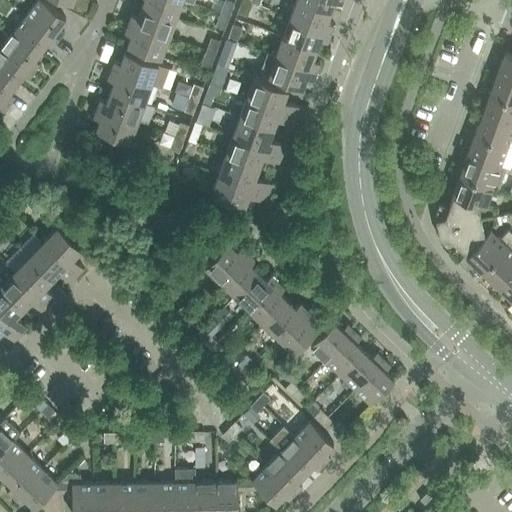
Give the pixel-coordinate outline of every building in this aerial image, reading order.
[(42,0),(36,0),(26,14),(58,38),(64,31),(59,27),(66,17),(42,0)] [(181,0),(143,0),(142,5),(175,18),(181,0)] [(224,0),(220,12),(229,16),(234,2),(228,0),(224,0)] [(245,0),(241,0),(237,12),(246,16),(251,2),(245,0)] [(304,0),(296,0),(290,17),(330,31),(334,22),(327,20),(331,10),(304,0)] [(304,0),(331,10),(334,0),(335,0),(341,2),(341,0),(304,0)] [(175,18),(142,5),(138,15),(131,13),(128,22),(168,37),(175,18)] [(229,16),(220,12),(215,26),(224,29),(229,16)] [(26,14),(14,30),(40,51),(47,42),(53,46),(58,38),(26,14)] [(290,17),(283,36),(317,48),(320,38),(327,40),(330,31),(290,17)] [(168,37),(128,22),(125,31),(131,33),(127,44),(161,57),(168,37)] [(228,37),(237,40),(242,27),(233,24),(228,37)] [(14,30),(1,47),(34,71),(40,63),(34,59),(40,51),(14,30)] [(283,36),(276,55),(316,70),(319,61),(313,58),(317,48),(283,36)] [(206,51),(215,54),(220,41),(211,37),(206,51)] [(228,37),(223,51),(232,54),(237,40),(228,37)] [(1,47),(0,48),(0,71),(16,83),(22,74),(28,79),(34,71),(1,47)] [(151,83),(159,63),(125,51),(121,62),(114,59),(111,68),(151,83)] [(201,64),(210,68),(215,54),(206,51),(201,64)] [(511,54),(505,51),(497,72),(511,77),(511,54)] [(316,70),(276,55),(268,75),(302,87),(306,76),(313,79),(316,70)] [(151,83),(111,68),(108,77),(114,79),(110,90),(144,102),(151,83)] [(0,71),(0,96),(9,104),(15,96),(9,92),(16,83),(0,71)] [(511,100),(511,77),(497,72),(490,93),(511,100)] [(254,77),(247,97),(299,116),(302,107),(284,100),(288,89),(254,77)] [(189,97),(198,100),(203,87),(194,83),(189,97)] [(100,97),(97,106),(137,121),(144,102),(110,90),(107,100),(100,97)] [(482,113),(511,123),(511,100),(490,93),(482,113)] [(9,104),(0,96),(0,108),(3,111),(9,104)] [(198,100),(189,97),(184,110),(193,114),(198,100)] [(299,116),(247,97),(239,116),(273,128),(277,118),(296,125),(299,116)] [(137,121),(97,106),(93,115),(100,118),(96,129),(130,141),(137,121)] [(475,133),(508,145),(511,133),(511,123),(482,113),(475,133)] [(269,138),(273,128),(239,116),(232,135),(285,154),(288,145),(269,138)] [(175,135),(184,139),(189,125),(180,122),(175,135)] [(475,133),(467,153),(500,165),(508,145),(475,133)] [(184,139),(175,135),(170,149),(179,152),(184,139)] [(232,135),(225,154),(259,166),(263,156),(282,163),(285,154),(232,135)] [(460,174),(493,186),(500,165),(467,153),(460,174)] [(225,154),(218,173),(271,192),(274,183),(255,176),(259,166),(225,154)] [(271,192),(218,173),(211,193),(245,205),(249,194),(267,201),(271,192)] [(493,186),(460,174),(453,195),(478,204),(485,206),(493,186)] [(457,245),(466,254),(485,235),(484,234),(478,205),(478,204),(453,195),(449,206),(439,203),(435,214),(436,218),(440,240),(441,240),(442,245),(450,253),(457,245)] [(57,225),(42,240),(77,274),(84,267),(73,257),(81,249),(57,225)] [(485,235),(466,254),(482,270),(511,238),(511,232),(508,229),(499,238),(490,229),(485,235)] [(511,238),(482,270),(497,285),(511,269),(511,238)] [(28,255),(52,278),(60,271),(70,281),(77,274),(42,240),(28,255)] [(220,280),(248,251),(242,244),(237,249),(228,241),(205,265),(220,280)] [(220,280),(235,294),(258,270),(250,263),(255,258),(248,251),(220,280)] [(52,278),(28,255),(14,270),(49,303),(55,296),(45,286),(52,278)] [(511,269),(497,285),(511,299),(511,269)] [(14,270),(0,283),(0,284),(24,308),(31,300),(42,310),(49,303),(14,270)] [(235,294),(249,309),(278,279),(271,273),(266,278),(258,270),(235,294)] [(249,309),(264,323),(287,299),(280,291),(284,286),(278,279),(249,309)] [(0,284),(0,312),(20,333),(27,326),(16,315),(24,308),(0,284)] [(264,323),(279,337),(307,308),(300,301),(295,306),(287,299),(264,323)] [(174,314),(181,320),(188,313),(181,307),(174,314)] [(307,308),(279,337),(294,352),(317,328),(309,319),(314,314),(307,308)] [(20,333),(0,312),(0,332),(3,329),(14,339),(20,333)] [(188,313),(181,320),(188,327),(194,320),(188,313)] [(310,344),(326,359),(354,330),(347,323),(342,328),(334,320),(310,344)] [(326,359),(340,373),(364,349),(356,342),(361,337),(354,330),(326,359)] [(203,342),(210,349),(217,342),(210,335),(203,342)] [(217,342),(210,349),(217,355),(224,348),(217,342)] [(340,373),(355,388),(383,358),(376,352),(372,357),(364,349),(340,373)] [(383,358),(355,388),(370,402),(394,378),(385,370),(390,365),(383,358)] [(233,371),(239,377),(246,370),(239,364),(233,371)] [(246,370),(239,377),(246,384),(253,377),(246,370)] [(285,388),(292,394),(299,387),(292,381),(285,388)] [(299,387),(292,394),(299,401),(305,394),(299,387)] [(257,398),(263,405),(270,398),(263,391),(257,398)] [(34,404),(41,410),(48,403),(41,397),(34,404)] [(263,405),(257,398),(250,405),(257,412),(263,405)] [(48,403),(41,410),(48,417),(55,410),(48,403)] [(314,416),(321,423),(328,416),(321,409),(314,416)] [(328,416),(321,423),(328,429),(335,422),(328,416)] [(309,419),(294,435),(324,463),(330,456),(325,451),(333,442),(309,419)] [(228,428),(235,434),(242,427),(235,421),(228,428)] [(64,432),(71,439),(77,432),(70,425),(64,432)] [(0,453),(13,439),(0,426),(0,453)] [(235,434),(228,428),(221,435),(228,441),(235,434)] [(145,432),(145,441),(154,441),(154,431),(145,432)] [(154,431),(154,441),(164,441),(164,431),(154,431)] [(186,440),(195,440),(195,431),(185,431),(186,440)] [(195,431),(195,440),(205,440),(205,431),(195,431)] [(71,439),(77,445),(84,439),(77,432),(71,439)] [(104,442),(114,442),(113,432),(104,432),(104,442)] [(113,432),(114,442),(123,441),(123,432),(113,432)] [(294,435),(280,449),(304,473),(312,465),(317,470),(324,463),(294,435)] [(0,473),(5,478),(28,453),(13,439),(0,453),(0,473)] [(280,449),(266,464),(295,492),(302,485),(297,480),(304,473),(280,449)] [(8,490),(14,497),(43,468),(28,453),(5,478),(12,485),(8,490)] [(295,492),(266,464),(251,479),(261,489),(275,503),(283,494),(288,499),(295,492)] [(43,468),(14,497),(21,503),(26,498),(35,506),(49,492),(58,482),(43,468)] [(237,480),(237,489),(261,489),(251,479),(237,480)] [(175,481),(175,511),(195,511),(195,480),(175,481)] [(195,480),(195,511),(216,511),(216,480),(195,480)] [(216,480),(216,511),(237,511),(237,489),(237,480),(216,480)] [(114,511),(114,481),(93,482),(93,511),(114,511)] [(114,511),(134,511),(134,481),(114,481),(114,511)] [(134,481),(134,511),(155,511),(155,481),(134,481)] [(155,481),(155,511),(175,511),(175,481),(155,481)] [(58,482),(49,492),(72,492),(72,482),(58,482)] [(72,482),(72,492),(72,511),(93,511),(93,482),(72,482)] [(435,500),(427,492),(420,499),(428,507),(435,500)] [(447,511),(439,504),(435,500),(428,507),(427,511),(447,511)]
